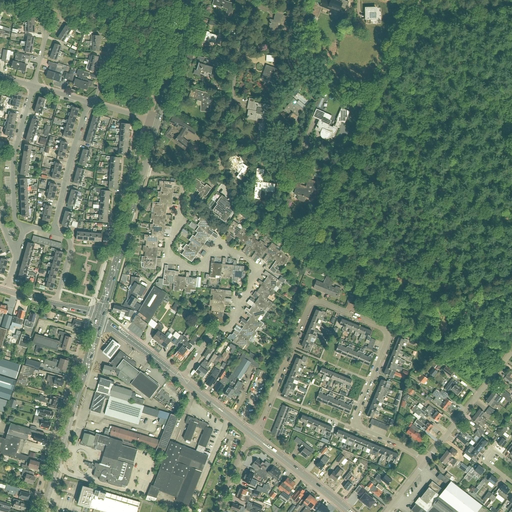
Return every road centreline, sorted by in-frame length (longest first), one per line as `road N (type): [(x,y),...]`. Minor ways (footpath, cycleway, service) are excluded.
road 1 (track): [(317,252),(419,0)]
road 2 (residential): [(426,461),(354,425),(385,327),(312,299)]
road 3 (residential): [(179,379),(215,330),(234,321),(256,271),(232,252),(210,253),(194,266),(170,254)]
road 4 (residential): [(79,357),(33,511)]
road 5 (secondary): [(42,511),(87,359)]
road 6 (residential): [(148,118),(109,253),(118,255)]
road 7 (residential): [(254,436),(312,299)]
road 8 (residential): [(25,225),(14,218),(12,171),(33,86)]
road 9 (residential): [(258,0),(236,60),(225,136)]
road 10 (unclassified): [(426,461),(511,351)]
road 11 (residential): [(52,233),(87,102)]
road 12 (secondary): [(157,122),(193,0)]
road 13 (residential): [(183,0),(148,118)]
road 14 (tertiary): [(349,511),(254,436)]
